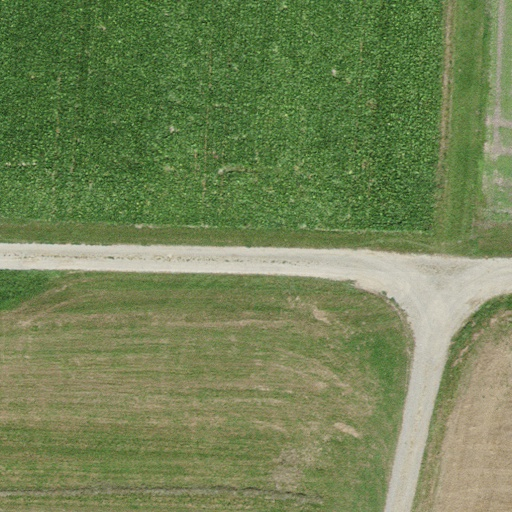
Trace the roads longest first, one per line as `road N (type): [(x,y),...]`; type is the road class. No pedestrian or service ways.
road 1 (track): [(0,260),(284,266),(511,286)]
road 2 (track): [(453,285),(404,511)]
